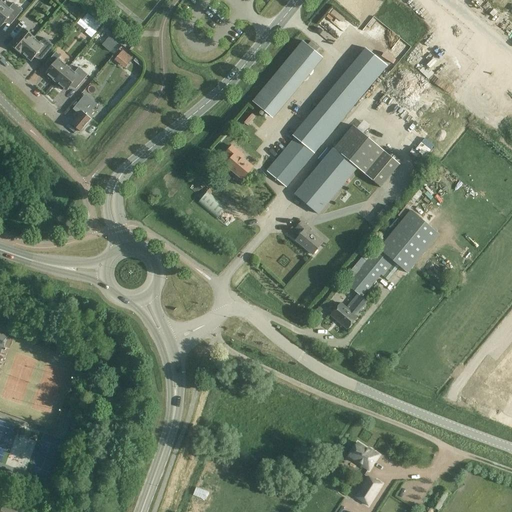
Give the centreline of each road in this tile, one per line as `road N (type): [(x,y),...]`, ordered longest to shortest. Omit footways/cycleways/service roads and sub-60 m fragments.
road 1 (unclassified): [(511,447),(355,387),(277,341),(249,314),(227,311)]
road 2 (unclassified): [(116,183),(230,81),(297,0)]
